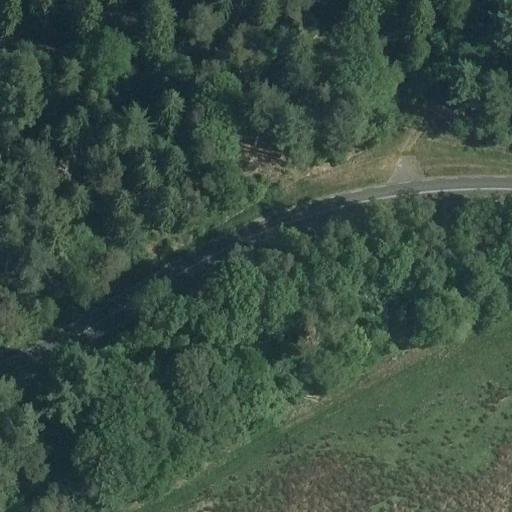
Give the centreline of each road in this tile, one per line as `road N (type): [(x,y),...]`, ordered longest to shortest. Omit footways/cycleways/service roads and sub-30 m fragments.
road 1 (primary): [(511,190),(379,199),(288,223),(209,257),(0,379)]
road 2 (track): [(511,73),(418,132),(405,157),(408,195)]
